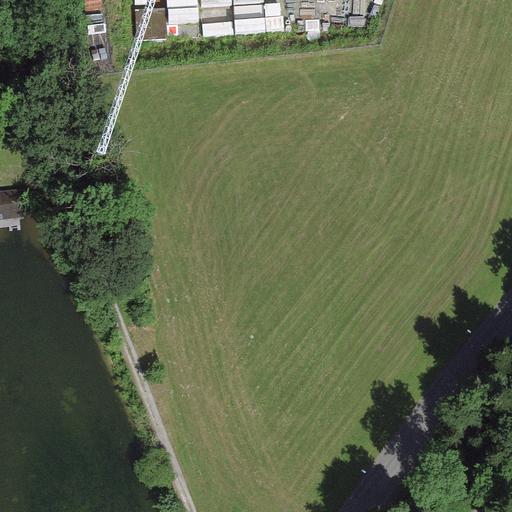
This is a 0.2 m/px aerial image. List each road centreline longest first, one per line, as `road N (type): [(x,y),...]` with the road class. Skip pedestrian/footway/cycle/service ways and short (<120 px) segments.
road 1 (unclassified): [(511,305),(360,511)]
road 2 (track): [(107,293),(187,511)]
